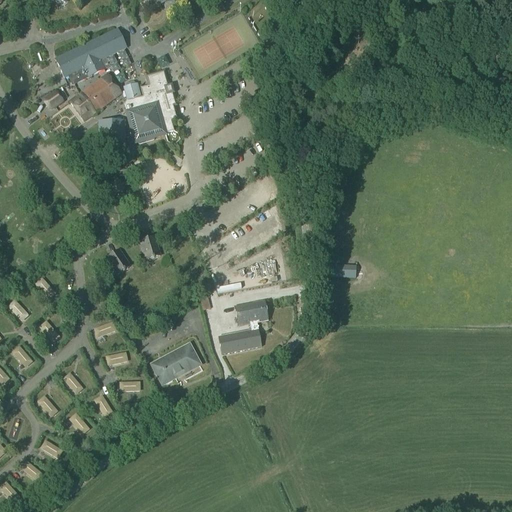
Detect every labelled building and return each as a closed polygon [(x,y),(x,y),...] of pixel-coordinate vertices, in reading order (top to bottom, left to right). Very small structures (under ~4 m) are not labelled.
[(143,0),(150,11),(169,0),(143,0)] [(117,32),(55,62),(64,80),(67,78),(72,87),(79,83),(109,68),(105,60),(125,49),(117,32)] [(171,123),(177,121),(173,107),(175,107),(170,88),(167,89),(163,74),(147,79),(149,88),(140,90),(142,99),(141,100),(137,84),(135,85),(133,83),(125,85),(124,88),(123,88),(127,104),(126,104),(124,106),(135,145),(165,137),(165,136),(174,133),(171,123)] [(83,124),(115,100),(101,81),(69,104),(83,124)] [(44,101),(43,104),(48,111),(51,111),(62,104),(55,93),(44,101)] [(99,157),(125,156),(124,123),(98,123),(99,157)] [(120,172),(120,162),(111,162),(111,172),(120,172)] [(123,196),(125,186),(117,181),(109,188),(113,196),(123,196)] [(147,262),(160,258),(157,249),(155,250),(152,240),(140,244),(142,250),(141,251),(142,256),(145,255),(147,262)] [(119,276),(123,272),(130,268),(124,261),(123,262),(117,253),(106,261),(110,267),(109,267),(112,272),(115,270),(119,276)] [(355,280),(355,266),(326,265),(326,279),(355,280)] [(41,279),(34,286),(48,302),(56,295),(41,279)] [(14,302),(7,308),(21,324),(28,317),(14,302)] [(210,311),(208,302),(201,303),(203,312),(210,311)] [(250,326),(251,333),(258,332),(256,325),(267,323),(264,303),(234,309),(238,328),(250,326)] [(46,323),(38,329),(52,345),(60,339),(46,323)] [(116,333),(113,324),(93,331),(97,340),(116,333)] [(261,349),(258,332),(251,333),(218,340),(221,357),(261,349)] [(19,348),(11,354),(25,370),(32,364),(19,348)] [(172,383),(172,381),(175,380),(174,378),(183,373),(184,375),(199,367),(189,348),(152,367),(162,387),(165,385),(166,386),(172,383)] [(126,354),(105,359),(107,368),(128,364),(126,354)] [(0,370),(0,385),(2,388),(10,381),(0,370)] [(214,372),(206,375),(209,384),(217,381),(214,372)] [(69,375),(62,381),(75,397),(83,391),(69,375)] [(140,384),(119,384),(119,394),(140,393),(140,384)] [(44,398),(37,404),(50,420),(57,413),(44,398)] [(102,398),(94,403),(105,421),(113,415),(102,398)] [(76,415),(69,422),(82,437),(89,431),(76,415)] [(45,442),(40,450),(58,461),(63,453),(45,442)] [(26,462),(20,471),(36,484),(43,476),(26,462)] [(6,484),(0,489),(0,491),(13,505),(20,499),(6,484)]
